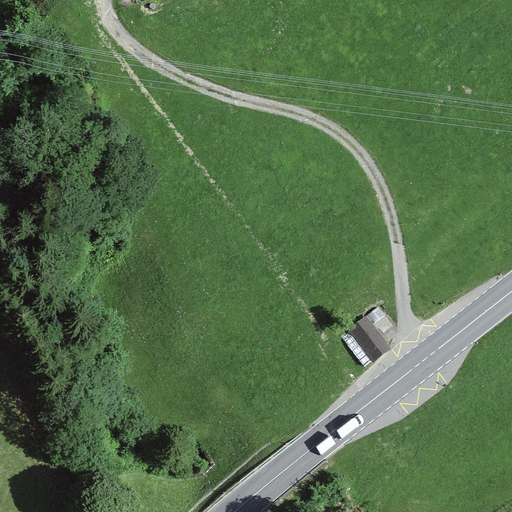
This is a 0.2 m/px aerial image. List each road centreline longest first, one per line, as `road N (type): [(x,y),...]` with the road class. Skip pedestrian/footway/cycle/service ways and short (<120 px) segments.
road 1 (track): [(111,0),(134,45),(184,76),(317,110),(362,146),(393,194),(406,321),(428,356)]
road 2 (primary): [(511,291),(237,511)]
